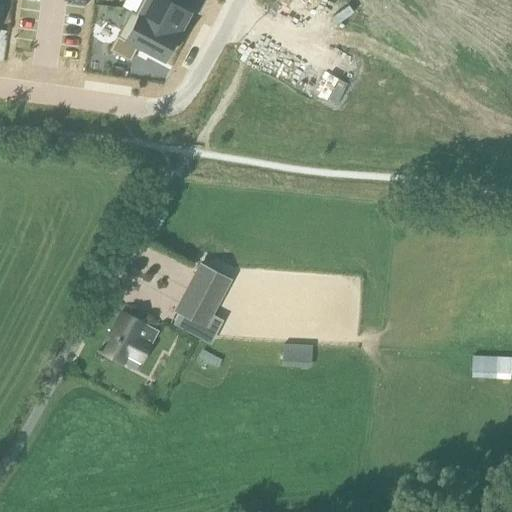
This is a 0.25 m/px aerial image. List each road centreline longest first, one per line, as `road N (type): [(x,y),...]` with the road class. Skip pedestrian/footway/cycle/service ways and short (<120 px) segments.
road 1 (residential): [(237,0),(190,87),(167,110),(0,88)]
road 2 (unclassified): [(0,473),(66,367)]
